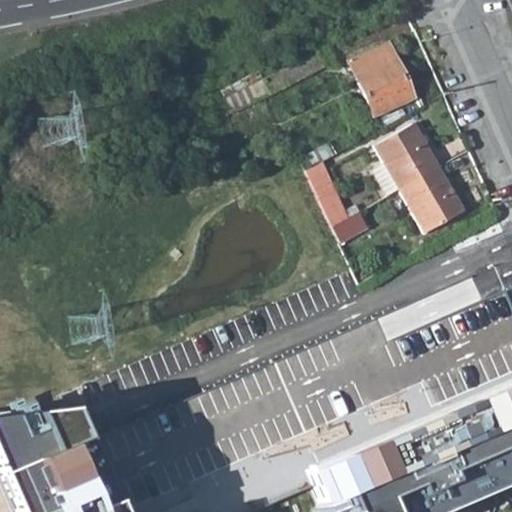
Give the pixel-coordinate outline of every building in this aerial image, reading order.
[(374,115),(411,97),(386,42),(348,59),(374,115)] [(322,64),(315,50),(260,78),(267,92),(322,64)] [(260,78),(225,96),(232,110),(267,92),(260,78)] [(397,189),(436,166),(411,123),(372,144),(381,163),(371,168),(386,195),(387,194),(397,189)] [(332,154),(327,145),(308,155),(314,165),(319,161),(332,154)] [(314,165),(304,170),(318,201),(329,226),(345,217),(319,161),(314,165)] [(436,166),(397,189),(421,232),(461,209),(436,166)] [(336,241),(336,242),(364,227),(356,212),(345,217),(329,226),(336,241)] [(360,347),(373,343),(366,323),(353,327),(360,347)] [(511,384),(310,469),(328,511),(455,511),(511,488),(511,384)] [(88,407),(0,413),(0,483),(12,511),(112,511),(84,441),(96,436),(92,421),(88,407)]
